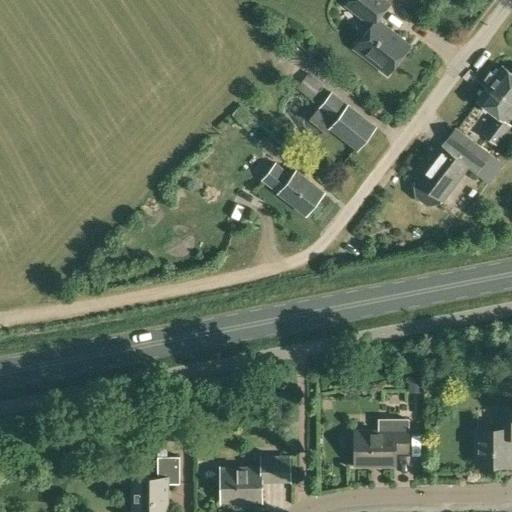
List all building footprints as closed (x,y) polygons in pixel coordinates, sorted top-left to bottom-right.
[(386,75),(409,45),(377,20),(390,3),(386,0),(349,0),(345,5),(370,25),(352,48),(386,75)] [(497,143),(510,125),(505,121),(511,111),(511,73),(501,66),(476,100),(496,114),(482,132),(497,143)] [(357,149),(375,127),(347,105),(348,104),(332,91),(318,109),(333,122),(329,127),(357,149)] [(247,129),(255,120),(255,119),(240,105),(231,115),(247,129)] [(476,174),(480,167),(489,154),(455,129),(446,142),(448,143),(443,149),(440,146),(412,184),(414,196),(426,205),(439,204),(467,167),(476,174)] [(292,175),(276,162),(261,180),(277,192),(278,193),(305,214),(323,192),(296,170),(292,175)] [(421,381),(408,382),(408,392),(421,392),(421,381)] [(511,437),(511,404),(495,404),(496,427),(475,427),(475,465),(511,465),(511,438),(511,437)] [(409,425),(409,417),(377,417),(377,430),(357,430),(357,464),(396,464),(396,452),(410,452),(410,425),(409,425)] [(179,450),(180,441),(157,440),(143,441),(143,449),(157,449),(157,456),(157,477),(131,477),(131,511),(167,511),(168,484),(180,483),(179,456),(167,456),(167,450),(179,450)] [(291,481),(291,457),(261,457),(262,468),(222,468),(222,501),(262,501),(261,481),(278,481),(291,481)]
